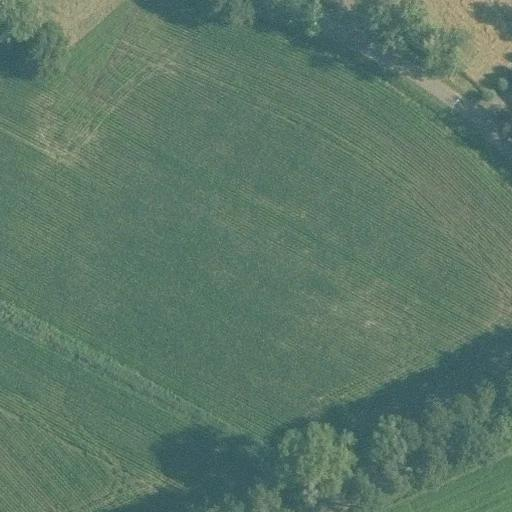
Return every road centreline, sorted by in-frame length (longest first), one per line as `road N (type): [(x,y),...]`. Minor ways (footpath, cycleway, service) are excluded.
road 1 (unclassified): [(511,157),(423,71),(260,0)]
road 2 (unclassified): [(297,511),(511,413)]
